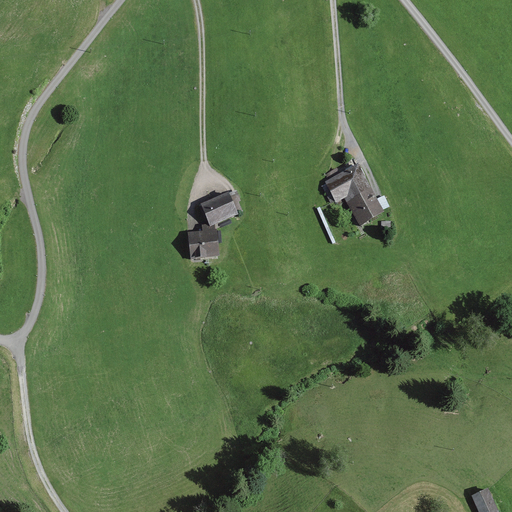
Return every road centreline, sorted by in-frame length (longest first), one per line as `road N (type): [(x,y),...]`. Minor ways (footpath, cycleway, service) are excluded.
road 1 (unclassified): [(120,0),(29,118),(21,165),(42,271),(32,315),(14,337)]
road 2 (unclassified): [(511,139),(405,0)]
